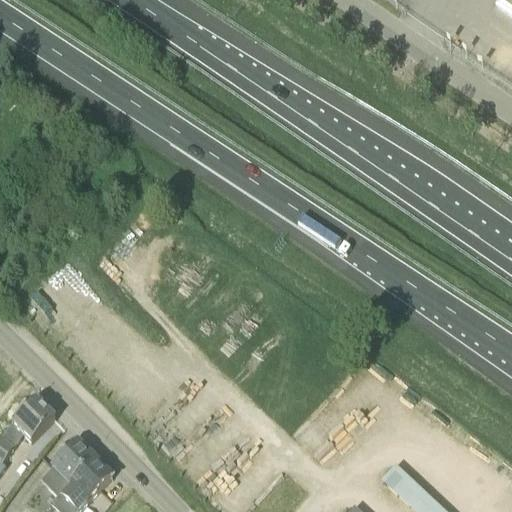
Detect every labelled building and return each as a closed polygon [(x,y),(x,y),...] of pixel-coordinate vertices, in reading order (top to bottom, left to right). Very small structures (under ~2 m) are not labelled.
[(511,0),(502,0),(495,10),(511,21),(511,0)] [(0,192),(0,209),(1,210),(41,173),(36,169),(42,163),(34,154),(19,168),(15,164),(7,172),(14,179),(0,192)] [(0,446),(0,477),(5,470),(4,469),(24,440),(32,448),(56,423),(36,404),(15,426),(0,446)] [(58,502),(96,464),(77,445),(50,471),(52,473),(40,485),(58,502)] [(96,464),(58,502),(50,511),(49,511),(82,511),(113,482),(96,464)] [(443,511),(399,471),(384,488),(410,511),(443,511)]
